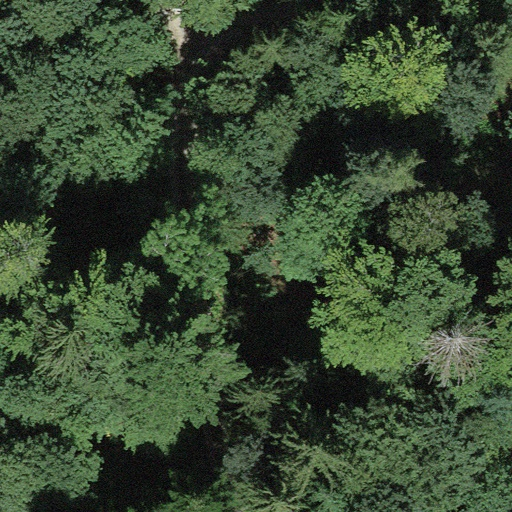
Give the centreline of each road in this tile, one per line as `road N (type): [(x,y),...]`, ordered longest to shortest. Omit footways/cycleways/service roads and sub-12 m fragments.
road 1 (track): [(235,511),(193,239),(186,97),(197,36),(176,0)]
road 2 (track): [(333,0),(197,36)]
